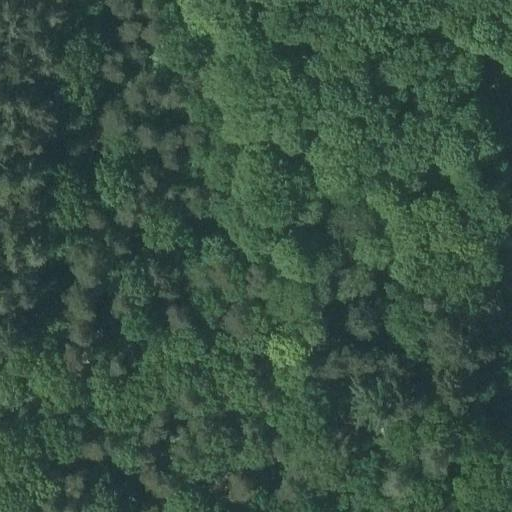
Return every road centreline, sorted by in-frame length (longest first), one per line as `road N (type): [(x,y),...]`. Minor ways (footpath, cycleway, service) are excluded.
road 1 (track): [(511,245),(373,267),(26,393)]
road 2 (track): [(26,393),(65,0)]
road 3 (track): [(9,511),(26,393)]
